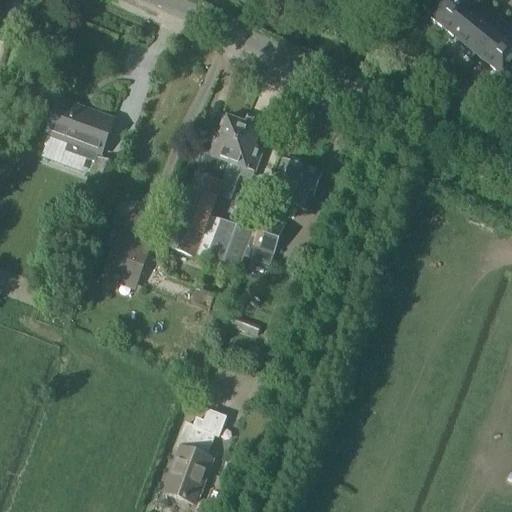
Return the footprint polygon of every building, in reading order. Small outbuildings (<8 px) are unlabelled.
[(511,0),(434,0),(413,38),(493,83),(507,57),(445,21),(457,0),(471,0),(511,23),(511,0)] [(96,158),(97,159),(98,159),(110,124),(60,105),(47,140),(67,147),(64,154),(94,165),(96,158)] [(205,264),(221,223),(211,219),(212,216),(209,215),(220,186),(243,128),(224,121),(219,136),(214,134),(206,157),(199,178),(196,177),(167,251),(178,255),(205,264)] [(243,128),(220,186),(209,215),(212,216),(218,200),(217,200),(218,198),(231,203),(239,179),(250,183),(261,152),(258,150),(263,136),(260,135),(261,134),(243,128)] [(97,159),(78,213),(101,222),(121,167),(97,159)] [(281,186),(279,191),(275,203),(307,215),(311,203),(322,173),(290,161),(290,163),(283,161),(274,183),(281,186)] [(120,236),(119,236),(102,282),(133,293),(149,249),(132,243),(140,222),(127,217),(120,236)] [(252,238),(244,259),(269,268),(284,230),(262,222),(255,239),(252,238)] [(221,223),(205,264),(232,272),(235,274),(251,234),(221,223)] [(165,256),(161,269),(167,277),(171,278),(177,261),(165,256)] [(217,313),(222,298),(195,290),(190,305),(217,313)] [(47,299),(40,316),(53,322),(60,304),(47,299)] [(185,425),(175,450),(178,451),(161,496),(194,509),(212,461),(207,459),(215,437),(220,439),(227,422),(213,417),(210,424),(199,420),(196,430),(185,425)]
